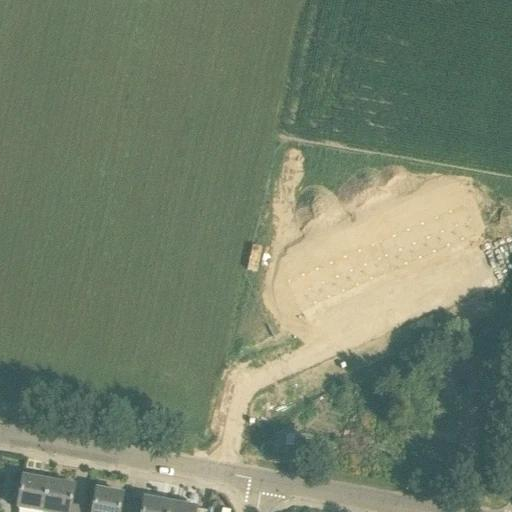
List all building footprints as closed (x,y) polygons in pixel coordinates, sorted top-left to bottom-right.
[(465,205),(450,212),(462,241),(477,235),(465,205)] [(450,212),(436,218),(448,247),(462,241),(450,212)] [(436,218),(422,224),(434,253),(448,247),(436,218)] [(422,224),(408,230),(420,259),(434,253),(422,224)] [(408,230),(394,236),(406,265),(420,259),(408,230)] [(394,236),(379,242),(392,271),(406,265),(394,236)] [(374,244),(360,251),(372,280),(386,274),(374,244)] [(360,251),(346,257),(358,286),(372,280),(360,251)] [(346,257),(331,263),(344,292),(358,286),(346,257)] [(331,263),(317,269),(330,298),(344,292),(331,263)] [(317,269),(303,275),(316,304),(330,298),(317,269)] [(303,275),(289,281),(301,310),(316,304),(303,275)] [(291,307),(276,314),(285,335),(300,329),(291,307)] [(24,511),(44,511),(49,483),(24,478),(18,511),(24,511)] [(83,511),(84,509),(72,507),(75,488),(49,483),(44,511),(83,511)] [(121,511),(123,496),(97,492),(93,511),(121,511)] [(169,511),(171,505),(145,500),(143,511),(169,511)]
